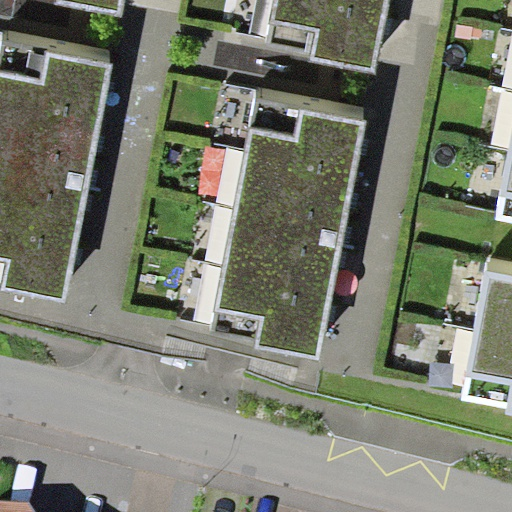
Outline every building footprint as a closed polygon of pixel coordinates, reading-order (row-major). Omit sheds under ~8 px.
[(41,0),(121,16),(123,0),(41,0)] [(374,71),(387,0),(278,0),(269,48),(313,56),(312,60),(374,71)] [(65,298),(113,63),(3,42),(0,58),(0,281),(5,282),(5,286),(65,298)] [(318,357),(365,121),(257,99),(211,337),(318,357)] [(511,133),(495,219),(511,222),(511,133)] [(511,275),(487,270),(462,399),(509,408),(508,413),(511,413),(511,275)] [(35,511),(30,503),(0,501),(0,511),(35,511)]
